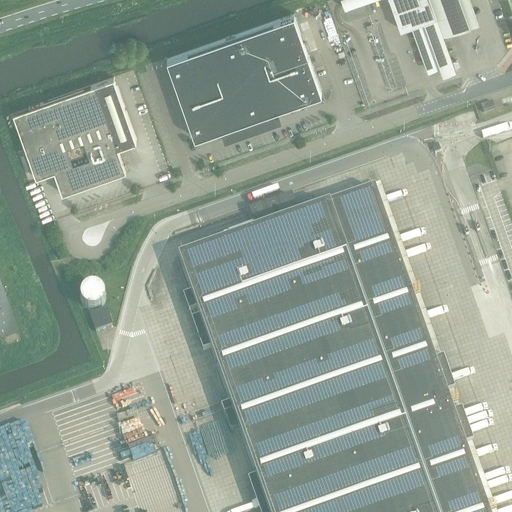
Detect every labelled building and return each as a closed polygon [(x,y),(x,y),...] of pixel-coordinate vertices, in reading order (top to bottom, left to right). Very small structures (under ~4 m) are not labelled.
[(342,0),(344,3),(346,9),(371,0),(390,0),(401,30),(412,26),(436,17),(430,0),(342,0)] [(480,24),(471,0),(430,0),(436,17),(412,26),(429,73),(441,68),(440,65),(452,60),(444,37),(480,24)] [(294,14),(167,59),(195,138),(216,131),(223,128),(230,126),(232,130),(252,123),(269,117),(268,112),(275,110),(301,101),(322,93),(308,55),(305,46),(305,44),(294,14)] [(452,60),(440,65),(441,68),(444,75),(456,70),(452,60)] [(114,78),(13,113),(36,178),(54,171),(62,194),(126,171),(118,148),(137,142),(114,78)] [(492,102),(481,106),(483,113),(494,109),(492,102)] [(496,511),(495,507),(488,510),(466,447),(461,432),(454,414),(452,407),(458,405),(457,400),(450,402),(448,395),(436,362),(414,300),(420,297),(419,292),(412,294),(375,189),(299,216),(292,196),(278,201),(285,221),(178,259),(190,293),(183,295),(189,311),(196,309),(199,316),(192,319),(203,351),(210,349),(230,403),(221,406),(231,432),(239,429),(255,476),(248,479),(259,511),(496,511)] [(90,315),(96,332),(113,326),(107,309),(90,315)]
